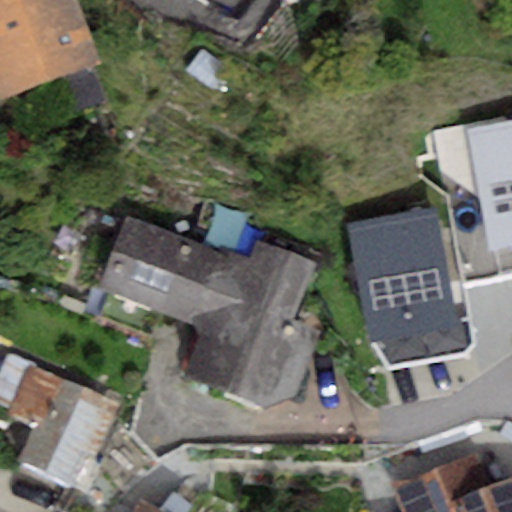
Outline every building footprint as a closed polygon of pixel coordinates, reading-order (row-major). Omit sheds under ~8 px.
[(72,0),(0,0),(0,103),(98,67),(72,0)] [(511,247),(511,122),(464,132),(487,252),(511,247)] [(456,328),(434,210),(349,226),(371,344),(456,328)] [(222,256),(127,218),(99,288),(195,326),(222,256)] [(293,321),(315,262),(258,241),(252,259),(226,251),(222,256),(195,326),(204,329),(186,376),(261,407),(295,398),(318,331),(293,321)] [(27,368),(32,370),(34,364),(9,353),(0,373),(0,406),(9,411),(27,368)] [(7,417),(34,428),(19,464),(74,486),(86,456),(99,461),(122,406),(32,370),(27,368),(9,411),(7,417)] [(474,457),(392,487),(401,511),(511,511),(511,483),(488,492),(474,457)] [(162,511),(139,500),(132,511),(162,511)]
